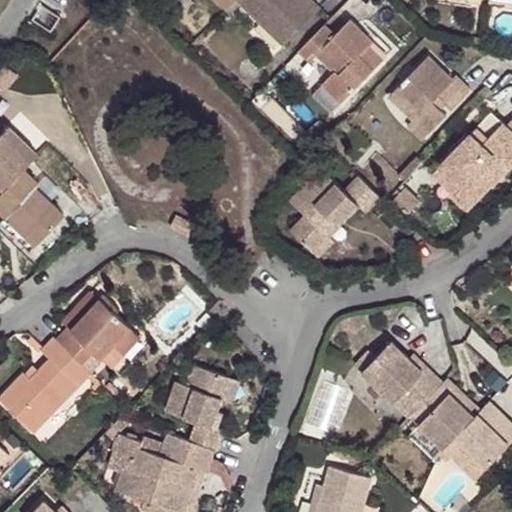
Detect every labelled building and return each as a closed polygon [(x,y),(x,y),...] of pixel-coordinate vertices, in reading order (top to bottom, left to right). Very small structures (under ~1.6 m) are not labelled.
[(215,0),(225,9),(234,0),(215,0)] [(240,0),(234,0),(225,9),(228,13),(236,4),(240,0)] [(240,0),(236,4),(282,46),(312,14),(296,0),(240,0)] [(307,0),(296,0),(312,14),(318,9),(307,0)] [(361,54),(369,47),(374,41),(352,19),(336,35),(326,25),(301,50),(312,63),(319,55),(336,71),(324,84),(343,103),(376,69),(373,66),(361,54)] [(465,35),(462,46),(479,50),(481,39),(465,35)] [(380,58),(369,47),(361,54),(373,66),(380,58)] [(418,115),(431,129),(446,115),(432,101),(437,96),(452,110),(470,90),(455,76),(452,79),(427,55),(389,97),(414,120),(418,115)] [(511,132),(506,126),(490,112),(430,174),(467,210),(511,162),(511,132)] [(422,140),(431,129),(418,115),(414,120),(407,125),(422,140)] [(0,131),(0,133),(28,162),(35,154),(6,126),(0,131)] [(0,189),(21,169),(28,162),(0,133),(0,189)] [(383,196),(360,173),(346,188),(323,165),(296,194),(311,208),(291,229),(316,252),(331,235),(360,205),(368,212),(383,196)] [(0,189),(0,216),(3,219),(7,216),(36,245),(65,215),(35,185),(36,184),(21,169),(0,189)] [(418,201),(404,188),(389,204),(404,217),(418,201)] [(7,216),(3,219),(0,221),(0,223),(29,251),(36,245),(7,216)] [(171,227),(180,232),(183,220),(177,217),(171,227)] [(183,220),(180,232),(189,237),(196,227),(183,220)] [(331,235),(316,252),(320,257),(335,240),(331,235)] [(66,326),(54,338),(91,373),(94,370),(83,360),(93,350),(100,357),(111,345),(130,325),(111,308),(116,302),(104,292),(69,328),(66,326)] [(91,373),(54,338),(44,347),(53,357),(33,377),(26,370),(2,396),(36,429),(91,373)] [(363,371),(411,416),(443,382),(429,369),(425,372),(410,357),(392,340),(376,358),(363,371)] [(355,362),(363,371),(376,358),(368,349),(355,362)] [(425,372),(429,369),(414,353),(410,357),(425,372)] [(199,419),(192,440),(213,447),(217,448),(225,426),(220,425),(225,410),(220,408),(225,396),(231,373),(196,361),(189,384),(179,380),(169,409),(199,419)] [(242,377),(231,373),(225,396),(234,400),(242,377)] [(443,382),(411,416),(419,424),(449,393),(464,407),(469,400),(446,378),(443,382)] [(480,411),(469,400),(464,407),(449,393),(419,424),(445,448),(457,436),(489,467),(511,442),(489,421),(498,411),(489,402),(480,411)] [(489,421),(511,442),(511,423),(498,411),(489,421)] [(445,448),(419,424),(410,434),(435,458),(445,448)] [(192,440),(170,433),(163,456),(139,448),(138,447),(130,473),(123,470),(116,489),(146,498),(143,508),(154,511),(190,511),(205,471),(213,447),(192,440)] [(138,447),(139,448),(142,441),(119,434),(109,466),(123,470),(130,473),(138,447)] [(457,436),(445,448),(477,480),(489,467),(457,436)] [(0,459),(8,451),(0,443),(0,459)] [(362,511),(372,480),(331,469),(325,489),(318,511),(362,511)] [(318,511),(325,489),(317,488),(309,511),(318,511)] [(56,511),(43,499),(30,511),(56,511)]
